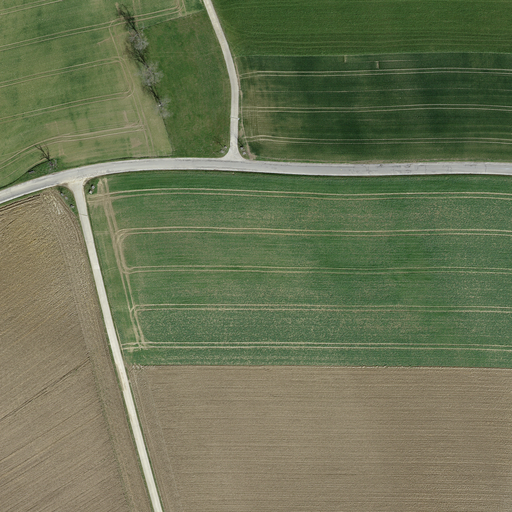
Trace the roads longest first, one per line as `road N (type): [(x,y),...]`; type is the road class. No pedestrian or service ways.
road 1 (unclassified): [(0,197),(123,166),(511,169)]
road 2 (track): [(157,511),(73,179)]
road 3 (track): [(234,166),(234,93),(203,0)]
